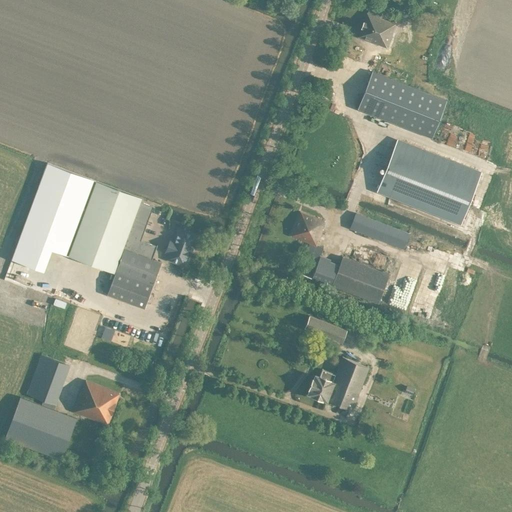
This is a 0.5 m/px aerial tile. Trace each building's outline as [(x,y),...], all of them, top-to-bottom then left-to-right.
[(386,46),(387,43),(395,22),(379,17),(381,12),(369,7),(367,12),(358,35),(386,46)] [(372,69),(357,107),(431,136),(446,98),(372,69)] [(480,172),(396,139),(377,189),(461,221),(480,172)] [(115,272),(124,248),(152,258),(157,245),(141,239),(153,205),(140,200),(142,197),(96,180),(68,254),(115,272)] [(339,261),(320,254),(323,247),(316,244),(322,227),(321,227),(324,219),(300,210),(290,234),(309,242),(298,272),(311,277),(312,275),(331,282),(339,261)] [(350,227),(401,246),(403,247),(409,232),(356,212),(350,227)] [(190,252),(194,242),(192,241),(194,235),(179,229),(174,241),(169,240),(166,250),(170,251),(168,258),(184,263),(188,251),(190,252)] [(161,262),(152,258),(124,248),(115,272),(110,284),(107,292),(107,293),(144,307),(153,284),(161,262)] [(342,254),(331,283),(378,301),(389,272),(342,254)] [(101,290),(107,292),(110,284),(104,282),(101,290)] [(398,282),(392,294),(404,300),(410,289),(398,282)] [(341,341),(346,329),(309,314),(305,327),(341,341)] [(55,405),(69,361),(38,352),(26,392),(42,397),(41,400),(55,405)] [(309,391),(312,393),(321,396),(326,398),(352,408),(369,365),(342,355),(335,373),(322,368),(319,375),(315,374),(309,391)] [(419,377),(408,373),(404,383),(416,387),(419,377)] [(86,379),(83,388),(82,387),(73,410),(108,423),(119,392),(86,379)] [(409,397),(412,389),(403,386),(400,394),(409,397)] [(20,395),(4,437),(61,458),(76,416),(20,395)]
